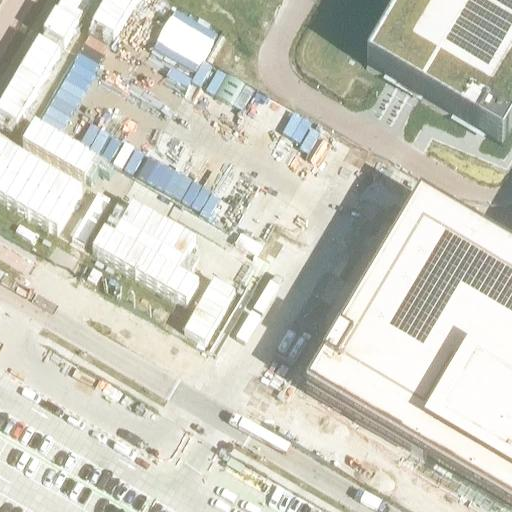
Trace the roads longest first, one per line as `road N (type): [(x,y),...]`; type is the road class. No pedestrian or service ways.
road 1 (unclassified): [(219,417),(377,143)]
road 2 (tertiary): [(219,417),(0,284)]
road 3 (unclassified): [(377,143),(284,89),(339,0)]
road 4 (tertiary): [(372,511),(219,417)]
road 5 (unclassified): [(511,200),(478,202),(377,143)]
